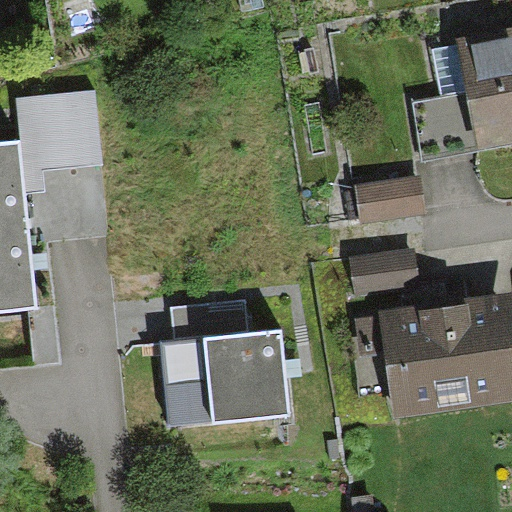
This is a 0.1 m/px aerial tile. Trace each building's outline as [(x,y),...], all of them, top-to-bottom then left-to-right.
[(0,0),(0,26),(13,23),(8,0),(0,0)] [(413,94),(424,158),(479,148),(477,138),(511,132),(511,17),(459,27),(461,38),(431,43),(439,89),(413,94)] [(0,308),(38,305),(23,137),(0,139),(0,308)] [(361,217),(428,208),(422,168),(356,177),(361,217)] [(356,293),(424,284),(418,242),(351,251),(356,293)] [(396,407),(511,389),(511,282),(380,302),(380,308),(356,312),(361,347),(387,344),(396,407)] [(292,415),(285,321),(249,324),(246,296),(173,301),(176,331),(162,331),(169,424),(292,415)]
